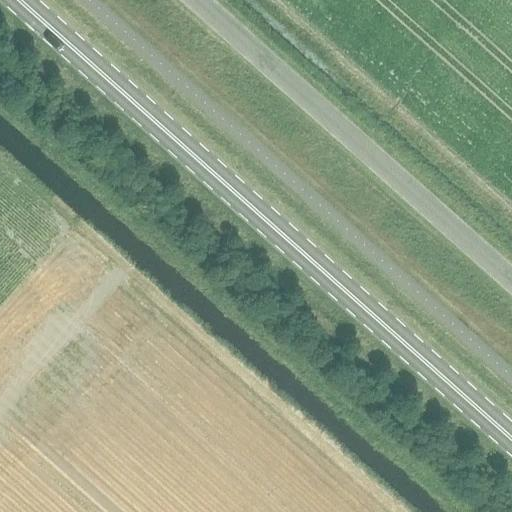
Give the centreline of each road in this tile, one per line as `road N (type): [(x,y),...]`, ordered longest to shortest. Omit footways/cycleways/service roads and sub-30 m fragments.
road 1 (primary): [(511,439),(17,0)]
road 2 (unclassified): [(511,282),(194,0)]
